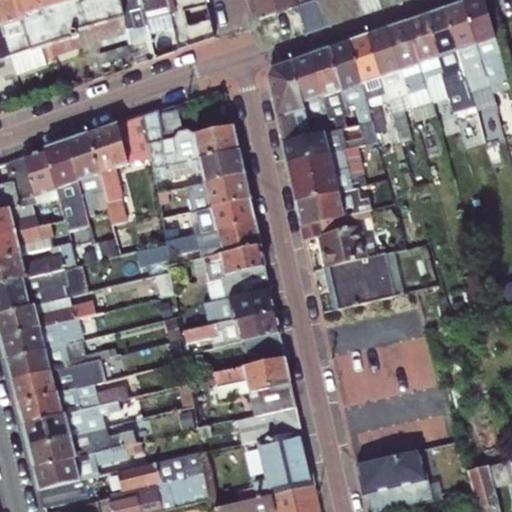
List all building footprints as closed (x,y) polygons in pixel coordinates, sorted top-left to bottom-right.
[(17,0),(0,0),(0,21),(2,28),(23,22),(17,0)] [(17,0),(23,22),(2,28),(10,56),(16,77),(47,66),(45,61),(83,49),(84,53),(94,50),(127,41),(125,31),(120,0),(17,0)] [(141,0),(120,0),(125,31),(146,27),(143,10),(141,0)] [(166,0),(141,0),(143,10),(147,21),(148,20),(150,30),(173,24),(170,14),(166,0)] [(173,24),(179,51),(215,39),(205,0),(166,0),(170,14),(173,24)] [(317,0),(250,0),(255,21),(298,7),(317,1),(317,0)] [(345,0),(329,0),(325,2),(332,29),(352,23),(345,0)] [(366,0),(345,0),(352,23),(371,15),(366,0)] [(387,0),(366,0),(371,15),(390,9),(387,0)] [(408,2),(407,0),(387,0),(390,9),(408,2)] [(511,87),(511,75),(490,0),(480,0),(470,4),(483,47),(490,70),(497,92),(511,87)] [(332,29),(325,2),(307,9),(314,36),(332,29)] [(470,4),(451,10),(465,54),(483,47),(470,4)] [(465,54),(451,10),(433,17),(453,84),(471,77),(465,54)] [(433,17),(414,24),(435,90),(453,84),(433,17)] [(0,21),(0,58),(10,56),(2,28),(0,21)] [(414,24),(396,30),(416,97),(435,90),(414,24)] [(416,97),(396,30),(378,37),(397,103),(416,97)] [(378,37),(358,44),(375,103),(378,117),(381,124),(383,134),(393,130),(386,107),(397,103),(378,37)] [(358,44),(339,51),(356,109),(375,103),(358,44)] [(128,47),(98,56),(103,69),(130,61),(128,47)] [(490,70),(483,47),(465,54),(471,77),(490,70)] [(356,109),(339,51),(320,57),(337,115),(342,134),(357,131),(355,125),(354,119),(358,118),(356,109)] [(337,115),(320,57),(301,64),(315,112),(317,122),(337,115)] [(277,84),(282,105),(303,98),(307,115),(315,112),(301,64),(282,71),(277,84)] [(484,80),(473,84),(477,96),(489,93),(484,80)] [(462,111),(457,97),(442,101),(447,117),(462,111)] [(300,117),(307,115),(303,98),(282,105),(292,147),(308,142),(300,117)] [(431,101),(419,104),(421,112),(424,123),(425,125),(437,121),(431,101)] [(164,169),(187,164),(249,151),(244,126),(203,135),(197,131),(187,134),(184,139),(181,140),(184,154),(174,155),(172,143),(170,142),(169,131),(167,115),(166,111),(156,115),(162,157),(164,169)] [(421,112),(401,119),(406,136),(415,133),(413,127),(424,123),(421,112)] [(181,114),(167,115),(169,131),(183,129),(181,114)] [(98,135),(117,207),(121,225),(136,221),(130,195),(132,194),(125,168),(162,157),(156,115),(98,135)] [(365,123),(355,125),(357,131),(381,124),(378,117),(367,119),(365,123)] [(292,147),(296,167),(351,154),(355,153),(352,138),(368,136),(369,142),(376,141),(378,151),(387,148),(383,134),(381,124),(357,131),(342,134),(308,142),(292,147)] [(96,212),(117,207),(98,135),(78,142),(96,212)] [(96,212),(78,142),(57,149),(69,197),(74,216),(82,214),(88,237),(101,234),(96,212)] [(23,181),(27,197),(36,195),(37,199),(44,197),(46,203),(69,197),(57,149),(34,158),(39,176),(25,180),(23,181)] [(211,171),(214,183),(254,175),(249,151),(187,164),(189,175),(211,171)] [(296,167),(301,188),(356,175),(351,154),(296,167)] [(39,176),(34,158),(6,167),(7,174),(22,169),(25,180),(39,176)] [(187,164),(164,169),(166,180),(189,175),(187,164)] [(0,214),(29,207),(27,197),(23,181),(5,186),(0,170),(0,169),(0,214)] [(202,212),(205,212),(259,200),(254,175),(214,183),(168,192),(170,204),(200,198),(202,212)] [(301,188),(305,206),(348,197),(374,191),(372,182),(359,185),(356,175),(301,188)] [(398,186),(385,189),(390,211),(404,207),(398,186)] [(348,197),(305,206),(311,229),(352,220),(374,215),(371,202),(351,208),(348,197)] [(259,200),(205,212),(210,234),(264,222),(259,200)] [(29,207),(0,214),(0,237),(48,226),(42,204),(29,207)] [(187,239),(183,216),(172,218),(175,241),(187,239)] [(337,269),(374,260),(366,229),(355,231),(352,220),(311,229),(314,243),(329,239),(336,269),(337,269)] [(210,247),(213,259),(269,247),(264,222),(210,234),(187,239),(175,241),(177,254),(207,247),(207,248),(210,247)] [(0,237),(0,262),(32,255),(58,248),(57,243),(65,241),(64,236),(63,236),(59,224),(48,226),(0,237)] [(170,245),(150,250),(157,278),(177,273),(170,245)] [(183,288),(229,278),(275,269),(269,247),(213,259),(203,261),(205,272),(182,277),(183,288)] [(0,262),(0,286),(71,269),(67,256),(34,264),(32,255),(0,262)] [(337,269),(347,310),(354,308),(405,296),(395,255),(374,260),(337,269)] [(0,288),(7,316),(46,306),(77,298),(73,284),(77,283),(74,268),(71,269),(0,286),(0,288)] [(275,269),(229,278),(234,300),(279,290),(275,269)] [(212,305),(216,325),(284,311),(279,290),(234,300),(212,305)] [(7,316),(12,336),(106,313),(103,301),(48,314),(46,306),(7,316)] [(227,347),(257,340),(289,333),(284,311),(216,325),(193,330),(196,343),(225,337),(227,347)] [(17,358),(90,340),(89,333),(116,325),(113,312),(106,313),(12,336),(17,358)] [(257,340),(262,363),(295,356),(289,333),(257,340)] [(17,358),(23,379),(96,361),(90,340),(17,358)] [(295,356),(262,363),(222,371),(226,385),(256,379),(259,390),(260,390),(301,381),(295,356)] [(96,361),(23,379),(28,403),(115,381),(109,358),(96,361)] [(28,403),(33,423),(125,401),(135,398),(130,377),(115,381),(28,403)] [(260,390),(265,416),(308,408),(301,381),(260,390)] [(201,383),(189,386),(192,408),(205,404),(201,383)] [(39,445),(113,427),(110,416),(127,411),(125,401),(33,423),(39,445)] [(208,427),(205,404),(192,408),(196,431),(208,427)] [(308,408),(265,416),(248,419),(253,442),(268,439),(312,430),(308,408)] [(115,426),(113,427),(39,445),(44,467),(143,443),(145,443),(142,430),(117,435),(115,426)] [(268,497),(325,485),(312,430),(268,439),(276,480),(265,482),(268,497)] [(143,443),(44,467),(50,490),(76,483),(109,475),(106,464),(129,459),(130,464),(142,461),(139,450),(145,449),(143,443)] [(208,450),(127,471),(132,490),(180,478),(181,481),(199,477),(213,473),(208,450)] [(378,496),(382,511),(401,511),(441,503),(429,452),(363,467),(370,498),(378,496)] [(487,511),(508,507),(497,467),(476,473),(482,493),(486,511),(487,511)] [(146,490),(121,497),(124,511),(166,511),(218,499),(213,473),(199,477),(203,490),(183,495),(181,487),(147,495),(146,490)] [(50,490),(53,505),(79,498),(76,483),(50,490)] [(293,509),(293,511),(330,511),(326,490),(325,485),(268,497),(224,507),(225,511),(277,511),(286,510),(293,509)] [(121,497),(146,490),(145,488),(120,494),(121,497)]
